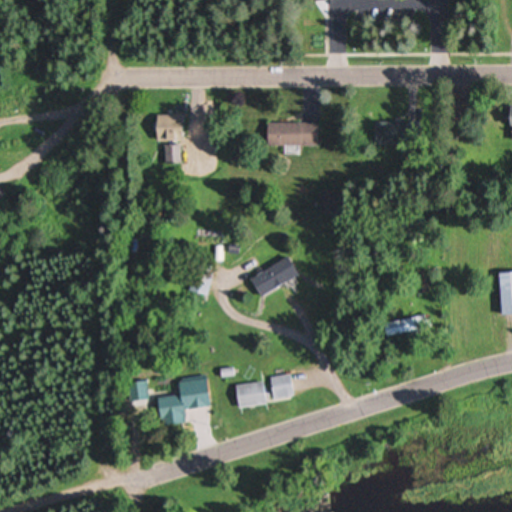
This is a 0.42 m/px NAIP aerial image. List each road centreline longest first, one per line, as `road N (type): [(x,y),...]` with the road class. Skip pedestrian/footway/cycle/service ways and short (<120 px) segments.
road 1 (residential): [(511,364),(47,511)]
road 2 (residential): [(511,72),(121,76)]
